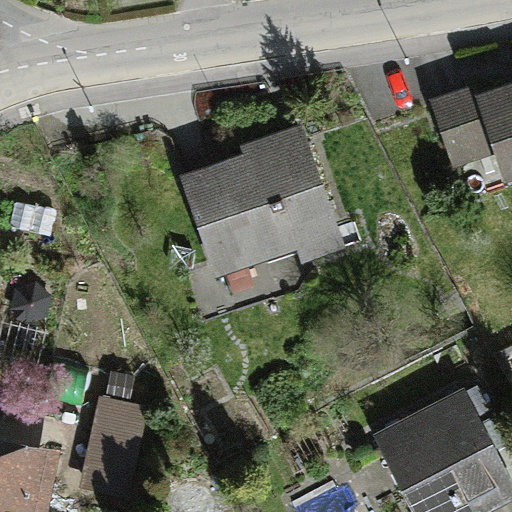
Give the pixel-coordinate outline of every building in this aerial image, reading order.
[(434,101),(453,153),(495,138),(498,147),(506,170),(511,167),(511,85),(480,97),(476,86),(434,101)] [(185,178),(217,268),(336,227),(304,137),(185,178)] [(511,479),(466,391),(378,436),(417,511),(438,511),(460,501),(465,511),(470,511),(511,490),(511,479)] [(131,511),(145,447),(99,437),(85,506),(115,511),(131,511)] [(0,511),(46,511),(54,478),(26,472),(0,466),(0,511)]
